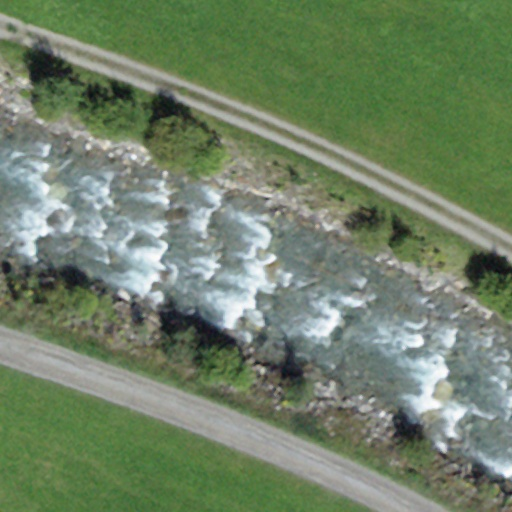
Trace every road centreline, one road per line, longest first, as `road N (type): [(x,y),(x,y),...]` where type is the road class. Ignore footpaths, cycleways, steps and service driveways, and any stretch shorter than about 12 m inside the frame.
road 1 (track): [(0,28),(333,152),(511,249)]
road 2 (track): [(405,511),(314,463),(0,348)]
